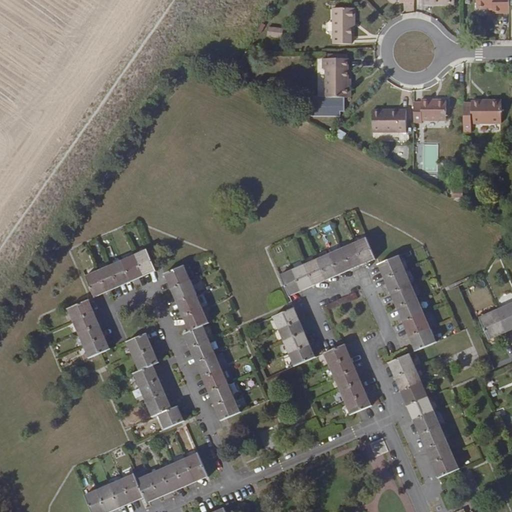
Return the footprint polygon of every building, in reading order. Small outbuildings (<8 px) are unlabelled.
[(492,14),(508,14),(508,0),(476,0),(476,9),(492,9),(492,14)] [(355,18),(355,8),(332,8),(333,44),(352,44),(353,18),(355,18)] [(279,38),(281,29),(268,27),(266,36),(279,38)] [(245,52),(236,68),(242,71),(251,55),(245,52)] [(348,85),(348,58),(322,59),(322,69),(325,69),(325,98),(350,98),(350,85),(348,85)] [(413,103),(413,123),(421,124),(421,121),(446,121),(446,101),(421,100),(421,103),(413,103)] [(463,103),(463,133),(471,132),(471,124),(501,124),(501,101),(488,100),(488,101),(471,102),(471,104),(463,103)] [(406,133),(406,110),(372,110),(372,133),(406,133)] [(280,276),(289,297),(375,259),(366,238),(280,276)] [(94,298),(156,271),(147,250),(85,277),(94,298)] [(437,343),(399,256),(378,265),(415,352),(437,343)] [(221,421),(241,413),(203,327),(209,324),(184,266),(164,274),(189,332),(183,335),(221,421)] [(89,359),(110,350),(88,301),(67,310),(89,359)] [(511,330),(511,303),(479,318),(488,341),(511,330)] [(294,367),(315,358),(294,308),(273,317),(294,367)] [(164,430),(184,422),(178,407),(172,409),(153,366),(159,363),(146,334),(126,343),(139,372),(133,374),(153,418),(158,415),(164,430)] [(350,416),(372,406),(345,345),(324,354),(350,416)] [(409,354),(388,363),(438,479),(459,470),(409,354)] [(146,504),(208,477),(198,454),(137,480),(134,474),(84,496),(91,511),(111,511),(144,498),(146,504)]
